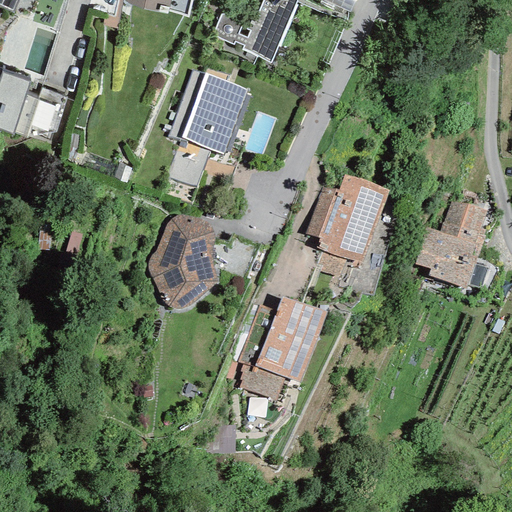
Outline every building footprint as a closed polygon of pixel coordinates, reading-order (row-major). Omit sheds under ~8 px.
[(0,0),(0,4),(14,10),(17,0),(0,0)] [(124,0),(168,14),(168,12),(188,16),(191,0),(124,0)] [(296,0),(263,0),(254,22),(250,21),(246,29),(250,31),(247,38),(237,34),(242,22),(221,13),(211,36),(233,45),(234,42),(243,46),(241,50),(271,63),(296,0)] [(324,0),(349,12),(354,0),(324,0)] [(246,89),(203,75),(204,73),(192,68),(167,137),(179,141),(180,138),(223,156),(246,89)] [(30,81),(2,72),(0,76),(0,130),(13,135),(13,133),(26,137),(29,124),(38,99),(26,95),(30,81)] [(67,96),(41,88),(38,99),(29,124),(55,133),(67,96)] [(170,174),(199,182),(208,152),(178,144),(170,174)] [(361,266),(389,191),(344,174),(338,190),(323,184),(305,233),(318,237),(314,249),(321,251),(345,260),(361,266)] [(485,212),(451,200),(440,232),(426,227),(413,264),(430,270),(428,276),(466,289),(486,231),(479,229),(485,212)] [(203,220),(196,219),(184,215),(178,216),(173,218),(169,221),(166,224),(155,252),(150,255),(148,260),(148,268),(150,274),(165,304),(171,308),(178,309),(184,308),(190,305),(207,291),(213,285),(218,285),(210,246),(212,244),(213,239),(213,235),(212,230),(209,225),(203,220)] [(339,278),(345,260),(321,251),(314,269),(339,278)] [(299,384),(327,312),(282,297),(276,312),(258,306),(237,361),(242,363),(285,379),(299,384)] [(277,401),(285,379),(242,363),(239,371),(243,372),(239,381),(241,382),(238,388),(277,401)] [(188,395),(192,386),(187,384),(183,393),(188,395)] [(151,397),(150,387),(142,387),(143,398),(151,397)] [(234,453),(234,425),(206,425),(206,453),(234,453)]
